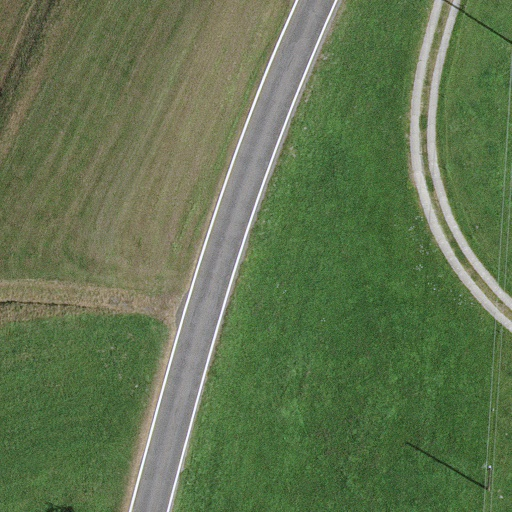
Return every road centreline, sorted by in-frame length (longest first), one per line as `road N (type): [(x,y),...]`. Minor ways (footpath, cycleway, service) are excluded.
road 1 (unclassified): [(317,0),(234,215),(149,511)]
road 2 (track): [(511,321),(436,234),(417,133),(445,0)]
road 3 (track): [(0,301),(50,295),(202,319)]
